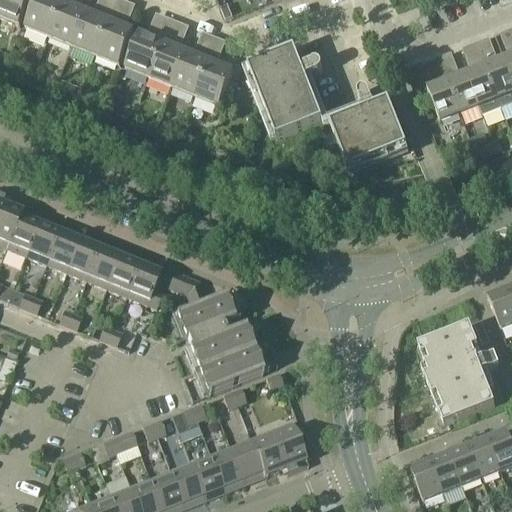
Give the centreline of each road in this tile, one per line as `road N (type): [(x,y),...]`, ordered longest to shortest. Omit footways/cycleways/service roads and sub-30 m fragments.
road 1 (residential): [(354,287),(0,156)]
road 2 (tertiary): [(356,471),(354,287)]
road 3 (tertiary): [(511,232),(354,287)]
road 4 (residential): [(289,28),(244,44),(134,0)]
road 5 (residential): [(392,60),(511,11)]
